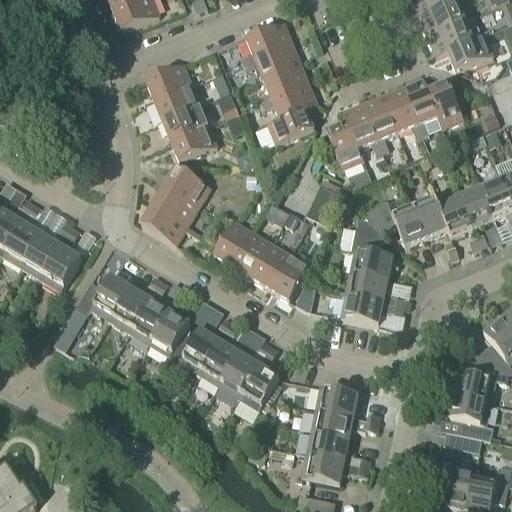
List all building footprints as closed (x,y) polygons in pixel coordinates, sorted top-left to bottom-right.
[(105,0),(113,20),(150,4),(148,0),(105,0)] [(418,23),(456,8),(452,0),(417,0),(410,3),(418,23)] [(159,24),(150,4),(113,20),(122,40),(159,24)] [(197,20),(208,16),(203,5),(192,9),(197,20)] [(464,27),(456,8),(418,23),(427,43),(464,27)] [(511,15),(509,9),(501,12),(507,27),(511,24),(511,15)] [(485,41),(477,22),(464,27),(427,43),(436,64),(447,60),(446,58),(473,47),(472,46),(485,41)] [(243,73),(293,53),(284,32),(246,47),(252,61),(240,66),(243,73)] [(485,41),(472,46),(473,47),(446,58),(447,60),(455,80),(494,64),(485,41)] [(263,88),(301,73),(293,53),(243,73),(246,80),(257,75),(263,88)] [(259,113),(309,93),(301,73),(263,88),(268,102),(257,107),(259,113)] [(146,89),(154,109),(192,94),(183,74),(146,89)] [(217,98),(229,97),(227,79),(215,81),(217,98)] [(426,98),(428,98),(423,87),(402,95),(422,144),(429,141),(424,129),(436,124),(426,98)] [(447,89),(428,98),(426,98),(436,124),(441,136),(463,127),(447,89)] [(317,113),(309,93),(259,113),(262,120),(273,115),(278,127),(305,117),(305,118),(317,113)] [(162,130),(200,114),(192,94),(154,109),(162,130)] [(422,144),(402,95),(382,104),(397,140),(411,135),(416,147),(422,144)] [(397,140),(382,104),(362,112),(382,161),(389,158),(384,146),(397,140)] [(382,161),(362,112),(342,121),(346,132),(348,131),(358,157),(371,151),(376,163),(382,161)] [(208,135),(200,114),(162,130),(171,150),(208,135)] [(314,138),(305,118),(305,117),(278,127),(267,132),(276,154),(314,138)] [(348,131),(346,132),(326,140),(342,177),(363,168),(358,157),(348,131)] [(216,155),(208,135),(171,150),(179,170),(216,155)] [(461,151),(465,160),(486,152),(482,143),(461,151)] [(511,163),(494,171),(498,182),(511,214),(511,163)] [(175,175),(164,194),(198,215),(210,196),(175,175)] [(511,214),(498,182),(478,191),(493,227),(511,218),(511,214)] [(279,209),(284,198),(277,184),(266,189),(274,207),(279,209)] [(321,189),(316,200),(338,211),(344,200),(321,189)] [(493,227),(478,191),(457,200),(471,236),(493,227)] [(187,234),(198,215),(164,194),(152,213),(187,234)] [(338,211),(316,200),(310,211),(333,222),(338,211)] [(471,236),(457,200),(436,208),(447,236),(446,237),(449,245),(471,236)] [(436,208),(433,201),(411,210),(426,245),(446,237),(447,236),(436,208)] [(0,263),(2,264),(33,212),(26,208),(21,216),(19,215),(13,225),(3,219),(0,223),(0,263)] [(426,245),(411,210),(391,219),(387,210),(371,216),(361,228),(383,246),(390,237),(396,234),(404,254),(426,245)] [(271,211),(264,223),(272,227),(278,215),(271,211)] [(333,222),(310,211),(305,222),(328,233),(333,222)] [(22,276),(42,242),(31,236),(37,226),(35,225),(40,216),(33,212),(2,264),(22,276)] [(176,253),(187,234),(152,213),(141,232),(176,253)] [(290,221),(284,231),(292,235),(298,225),(290,221)] [(376,256),(383,246),(361,228),(354,237),(347,235),(343,238),(340,252),(343,256),(354,258),(349,280),(387,288),(392,265),(375,262),(376,256)] [(232,275),(253,240),(234,229),(213,264),(232,275)] [(41,288),(61,254),(72,236),(65,231),(54,250),(42,242),(22,276),(41,288)] [(72,236),(61,254),(41,288),(61,300),(82,266),(69,259),(72,254),(71,254),(79,240),(72,236)] [(86,260),(97,242),(87,236),(76,253),(86,260)] [(251,286),(272,251),(253,240),(232,275),(251,286)] [(483,241),(475,244),(479,255),(487,251),(483,241)] [(479,255),(475,244),(467,248),(472,258),(479,255)] [(270,298),(290,263),(272,251),(251,286),(270,298)] [(451,266),(458,263),(454,253),(446,256),(451,266)] [(309,274),(290,263),(270,298),(288,309),(309,274)] [(385,300),(387,288),(349,280),(345,302),(403,314),(405,306),(391,303),(392,301),(385,300)] [(111,330),(131,296),(110,283),(103,296),(91,289),(75,316),(87,324),(91,318),(111,330)] [(129,341),(161,289),(154,284),(149,293),(147,292),(141,302),(131,296),(111,330),(129,341)] [(150,353),(170,320),(158,312),(164,302),(163,301),(168,293),(161,289),(129,341),(150,353)] [(402,323),(403,314),(345,302),(340,326),(378,334),(381,318),(402,323)] [(216,334),(226,318),(204,306),(195,323),(216,334)] [(511,316),(500,327),(511,341),(511,316)] [(189,331),(170,320),(150,353),(168,365),(165,370),(172,375),(176,368),(179,370),(193,347),(183,341),(189,331)] [(226,340),(232,331),(223,326),(218,335),(226,340)] [(511,367),(511,341),(500,327),(483,341),(490,351),(476,363),(506,382),(511,377),(511,375),(508,371),(511,367)] [(238,334),(232,331),(226,340),(232,344),(238,334)] [(200,383),(221,349),(200,336),(193,347),(179,370),(200,383)] [(72,348),(60,341),(53,353),(65,360),(72,348)] [(240,360),(221,349),(200,383),(219,394),(240,360)] [(239,406),(270,354),(262,349),(255,361),(253,360),(250,367),(240,360),(219,394),(239,406)] [(277,358),(270,354),(239,406),(258,418),(278,384),(267,377),(271,371),(269,370),(277,358)] [(504,390),(506,382),(476,363),(472,383),(456,380),(452,404),(489,411),(493,388),(504,390)] [(319,395),(314,419),(353,427),(358,403),(319,395)] [(484,433),(489,411),(452,404),(447,426),(462,429),(459,442),(489,448),(492,434),(484,433)] [(353,427),(314,419),(310,441),(348,449),(351,436),(363,438),(363,436),(375,438),(376,432),(365,429),(353,427)] [(378,422),(367,419),(365,429),(376,432),(378,422)] [(459,442),(445,439),(443,451),(457,454),(459,442)] [(346,461),(348,449),(310,441),(305,463),(367,476),(369,467),(352,464),(352,462),(346,461)] [(366,483),(367,476),(305,463),(301,485),(339,493),(342,480),(349,481),(349,479),(366,483)] [(467,511),(474,480),(451,476),(453,469),(439,466),(433,497),(446,500),(443,511),(467,511)] [(503,511),(507,494),(511,477),(498,474),(496,485),(474,480),(467,511),(490,511),(492,509),(503,511)] [(0,511),(28,511),(19,498),(16,499),(2,478),(0,478),(0,511)]
